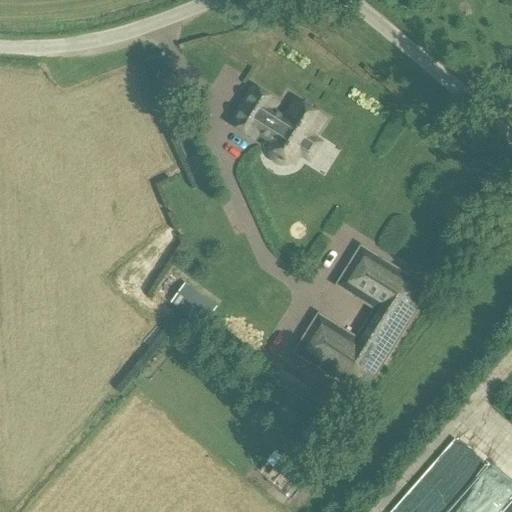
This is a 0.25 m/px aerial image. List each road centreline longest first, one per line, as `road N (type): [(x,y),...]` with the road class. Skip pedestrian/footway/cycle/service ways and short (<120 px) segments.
road 1 (unclassified): [(511,144),(342,0)]
road 2 (unclassified): [(215,0),(69,44),(0,46)]
